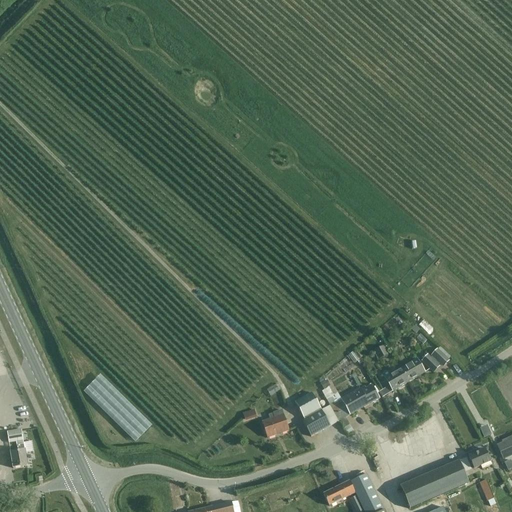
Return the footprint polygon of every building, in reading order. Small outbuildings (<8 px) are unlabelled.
[(374,352),(378,359),(388,354),(384,346),(374,352)] [(431,360),(428,356),(423,361),(434,372),(438,367),(437,366),(440,363),(443,367),(448,361),(437,351),(432,356),(433,357),(431,360)] [(417,360),(401,369),(409,382),(425,373),(417,360)] [(409,382),(401,369),(385,378),(393,392),(409,382)] [(351,382),(358,378),(356,373),(349,376),(351,382)] [(268,389),(278,384),(276,379),(265,385),(268,389)] [(361,390),(342,400),(345,406),(350,415),(379,399),(372,385),(362,391),(361,390)] [(321,411),(317,403),(312,393),(295,403),(303,418),(301,419),(302,421),(311,437),(338,422),(330,406),(321,411)] [(274,418),(262,422),(267,438),(288,431),(282,411),(273,414),(274,418)] [(21,430),(7,433),(9,443),(16,442),(18,452),(10,453),(13,469),(27,466),(21,430)] [(508,441),(497,446),(503,460),(511,455),(511,437),(507,439),(508,441)] [(473,471),(481,467),(482,470),(492,465),(485,450),(467,458),(473,471)] [(409,509),(469,484),(459,461),(400,487),(409,509)] [(350,483),(349,482),(323,494),(329,506),(355,494),(364,511),(384,511),(366,475),(350,483)] [(486,481),(480,484),(487,501),(494,499),(486,481)] [(231,503),(193,511),(239,511),(237,502),(231,503)]
